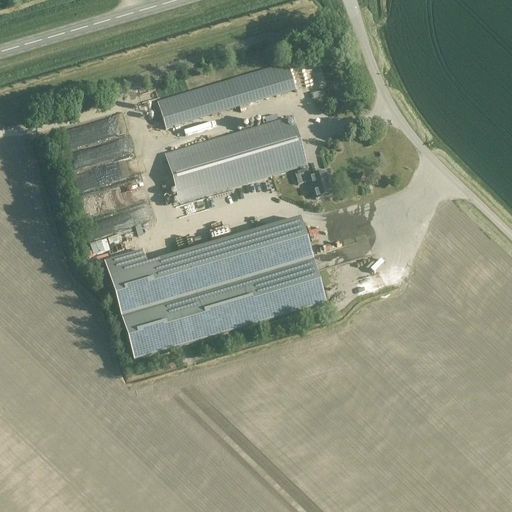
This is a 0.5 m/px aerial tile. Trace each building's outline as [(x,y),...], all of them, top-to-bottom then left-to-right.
[(280,97),(295,92),(287,65),(272,69),(280,97)] [(338,67),(324,71),(325,77),(339,73),(338,67)] [(280,97),(272,69),(169,100),(177,127),(280,97)] [(164,131),(177,127),(169,100),(156,104),(164,131)] [(179,204),(302,168),(305,167),(306,167),(292,118),(165,156),(179,204)] [(123,137),(64,151),(69,171),(128,157),(123,137)] [(96,185),(137,176),(134,161),(93,171),(96,185)] [(305,167),(302,168),(303,171),(294,174),(298,186),(310,182),(315,200),(332,195),(326,174),(310,178),(307,170),(306,170),(305,167)] [(76,201),(77,206),(92,203),(91,198),(76,201)] [(91,240),(134,224),(129,209),(86,224),(91,240)] [(146,209),(133,210),(134,222),(147,220),(146,209)] [(325,307),(300,221),(146,266),(142,252),(103,264),(133,364),(325,307)] [(228,227),(209,233),(212,243),(231,237),(228,227)] [(120,236),(107,239),(109,245),(122,241),(120,236)] [(200,239),(193,241),(196,251),(203,249),(200,239)] [(106,240),(90,245),(93,256),(109,252),(106,240)] [(319,280),(335,276),(334,271),(318,275),(319,280)]
